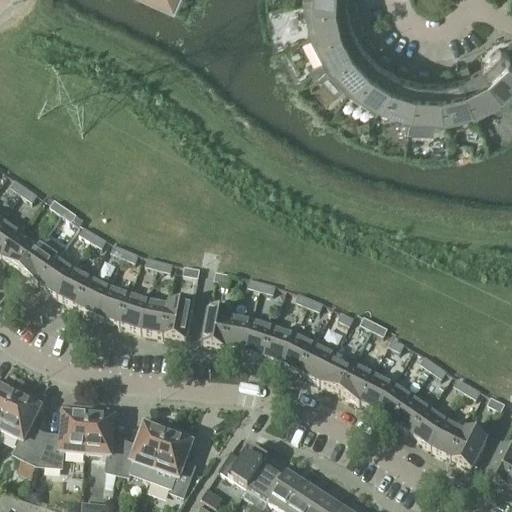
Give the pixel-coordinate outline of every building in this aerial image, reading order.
[(311,39),(352,24),(349,11),(357,10),(356,1),(347,2),(304,6),(310,32),(308,32),(310,39),(311,39)] [(326,69),(327,70),(363,44),(356,32),(364,29),(361,21),(352,24),(311,39),(323,63),(322,63),(326,69)] [(350,95),(378,61),(369,51),(375,46),(370,39),(363,44),(327,70),(344,89),(344,90),(349,95),(350,95)] [(511,59),(500,50),(483,65),(508,102),(511,99),(511,59)] [(382,104),(383,104),(397,73),(386,66),(391,60),(384,54),(378,61),(350,95),(372,109),(371,110),(378,113),(382,104)] [(410,123),(411,123),(418,80),(405,76),(409,69),(401,65),(397,73),(383,104),(405,111),(403,122),(410,123)] [(463,76),(478,118),(502,106),(508,102),(483,65),(471,72),(468,65),(460,67),(463,76)] [(418,80),(411,123),(437,125),(437,126),(444,125),(445,125),(441,81),(427,80),(429,72),(420,71),(418,80)] [(441,81),(445,125),(470,119),(471,121),(478,118),(463,76),(449,79),(449,71),(440,72),(441,81)] [(10,192),(21,200),(26,193),(15,185),(10,192)] [(26,193),(21,200),(32,207),(37,200),(26,193)] [(50,212),(60,220),(65,212),(55,205),(50,212)] [(65,212),(60,220),(79,232),(81,230),(82,230),(85,226),(65,212)] [(1,264),(2,265),(22,237),(4,225),(0,230),(0,262),(2,263),(1,264)] [(79,240),(91,246),(95,239),(84,232),(79,240)] [(2,265),(20,277),(40,249),(30,242),(22,237),(2,265)] [(95,239),(91,246),(102,253),(106,245),(95,239)] [(20,277),(38,290),(58,262),(40,249),(20,277)] [(111,258),(123,263),(126,255),(114,250),(111,258)] [(126,255),(123,263),(135,268),(139,260),(126,255)] [(40,290),(57,302),(74,273),(58,262),(38,290),(39,290),(40,290)] [(145,271),(158,274),(160,266),(147,262),(145,271)] [(160,266),(158,274),(170,278),(173,269),(160,266)] [(183,280),(198,283),(200,274),(184,271),(183,280)] [(57,302),(78,312),(93,282),(74,273),(57,302)] [(214,286),(229,288),(231,280),(215,277),(214,286)] [(78,312),(98,322),(111,292),(93,282),(78,312)] [(248,293),(260,296),(263,287),(250,284),(248,293)] [(263,287),(260,296),(273,299),(275,291),(263,287)] [(98,322),(120,330),(130,298),(111,292),(98,322)] [(120,330),(141,337),(150,305),(130,298),(120,330)] [(295,307),(307,312),(311,304),(298,299),(295,307)] [(311,304),(307,312),(320,317),(323,309),(311,304)] [(162,342),(164,342),(170,307),(169,307),(169,308),(150,305),(141,337),(163,341),(162,342)] [(202,349),(224,353),(231,319),(232,312),(230,312),(228,309),(225,307),(218,306),(214,307),(212,309),(210,308),(209,315),(208,315),(202,349)] [(170,307),(164,342),(186,346),(193,311),(170,307)] [(337,325),(349,331),(353,323),(341,317),(337,325)] [(226,353),(245,357),(253,324),(232,320),(232,319),(231,319),(224,353),(226,354),(226,353)] [(360,330),(372,336),(376,328),(364,322),(360,330)] [(245,357),(264,363),(275,331),(253,324),(245,357)] [(376,328),(372,336),(383,342),(387,334),(376,328)] [(264,363),(283,369),(296,339),(275,331),(264,363)] [(283,369),(300,378),(315,348),(296,339),(283,369)] [(388,351),(400,357),(404,349),(392,343),(388,351)] [(319,388),(320,389),(336,358),(315,348),(300,378),(320,387),(319,388)] [(320,389),(340,399),(355,368),(345,363),(336,358),(320,389)] [(420,369),(431,376),(436,369),(425,362),(420,369)] [(402,364),(399,370),(405,373),(408,367),(402,364)] [(340,399),(359,409),(375,378),(355,368),(340,399)] [(436,369),(431,376),(441,384),(447,377),(436,369)] [(378,417),(382,420),(398,390),(395,388),(375,378),(359,409),(361,409),(361,408),(378,417)] [(0,434),(1,435),(21,394),(0,383),(0,434)] [(453,391),(464,398),(469,390),(458,383),(453,391)] [(382,420),(402,433),(417,403),(398,390),(382,420)] [(469,390),(464,398),(476,404),(480,397),(469,390)] [(13,459),(36,470),(44,445),(28,437),(40,413),(44,405),(21,394),(1,435),(20,445),(13,459)] [(487,410),(501,417),(505,409),(491,402),(487,410)] [(402,433),(419,445),(434,415),(417,403),(402,433)] [(63,457),(85,459),(90,413),(64,411),(63,420),(64,420),(61,446),(44,445),(36,470),(62,473),(63,457)] [(108,477),(117,479),(124,452),(111,451),(114,424),(115,416),(90,413),(85,459),(107,461),(106,477),(108,477)] [(431,454),(435,456),(450,426),(448,425),(434,415),(419,445),(431,454)] [(134,467),(155,475),(171,432),(147,423),(144,431),(135,456),(124,452),(117,479),(129,482),(134,467)] [(450,464),(452,465),(467,433),(466,433),(450,426),(435,456),(451,463),(450,464)] [(171,432),(155,475),(176,483),(170,497),(183,502),(193,477),(182,474),(192,449),(195,440),(171,432)] [(467,433),(452,465),(472,475),(488,444),(467,433)] [(486,482),(506,493),(511,481),(511,456),(502,451),(486,482)] [(220,477),(247,494),(266,464),(267,464),(268,463),(255,454),(254,456),(248,452),(240,463),(232,458),(233,457),(232,456),(218,477),(219,478),(220,477)] [(247,494),(268,508),(288,478),(267,464),(266,464),(247,494)] [(108,477),(107,493),(114,494),(117,479),(108,477)] [(268,508),(273,511),(289,511),(305,489),(288,478),(268,508)] [(289,511),(313,511),(322,500),(305,489),(289,511)] [(202,503),(214,511),(216,511),(223,503),(208,493),(202,503)] [(31,497),(31,506),(40,507),(41,501),(37,498),(31,497)] [(0,504),(11,511),(16,511),(19,504),(0,498),(0,504)] [(313,511),(338,511),(339,511),(322,500),(313,511)]
